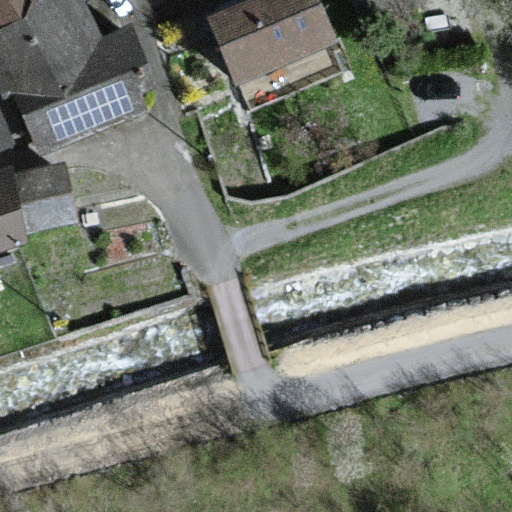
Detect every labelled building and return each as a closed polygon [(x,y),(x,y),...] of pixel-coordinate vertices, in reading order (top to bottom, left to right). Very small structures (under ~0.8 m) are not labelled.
[(0,0),(0,28),(16,20),(8,5),(16,0),(0,0)] [(16,20),(0,28),(0,96),(33,158),(148,97),(112,29),(96,37),(75,0),(16,0),(8,5),(16,20)] [(322,49),(303,0),(238,0),(240,3),(197,19),(223,86),(322,49)] [(54,167),(4,181),(19,234),(69,221),(54,167)] [(0,253),(23,247),(19,234),(4,181),(3,176),(0,176),(0,253)]
